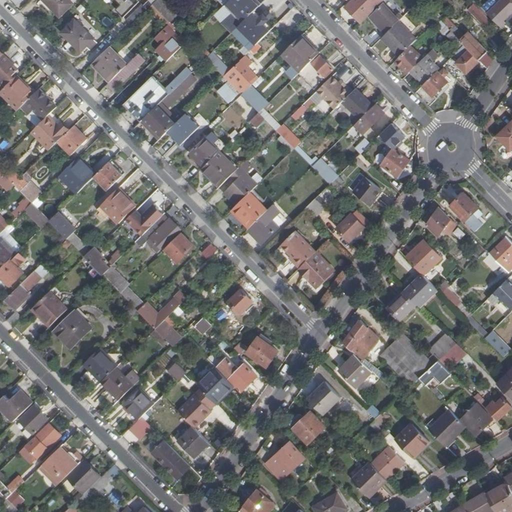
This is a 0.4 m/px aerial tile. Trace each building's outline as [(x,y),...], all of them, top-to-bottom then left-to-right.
[(42,0),(61,18),(76,3),(72,0),(42,0)] [(118,0),(122,5),(119,8),(124,15),(135,6),(130,0),(118,0)] [(179,16),(163,0),(159,0),(157,2),(154,5),(172,23),(179,16)] [(253,0),(233,0),(228,5),(245,22),(254,14),(261,7),(253,0)] [(355,0),(348,8),(363,23),(386,1),(385,0),(355,0)] [(511,0),(504,0),(489,14),(503,29),(508,24),(505,21),(511,13),(511,0)] [(393,27),(394,28),(401,21),(405,17),(401,13),(397,18),(385,5),(372,18),(387,33),(393,27)] [(127,19),(132,22),(143,9),(139,6),(127,19)] [(491,21),(475,6),(470,11),(485,26),(491,21)] [(269,11),(265,15),(271,20),(274,17),(269,11)] [(240,28),(257,45),(271,32),(265,25),(271,20),(265,15),(260,20),(254,14),(245,22),(240,28)] [(447,16),(442,21),(453,32),(466,46),(472,51),(481,60),(489,52),(471,34),(467,37),(447,16)] [(440,37),(444,42),(453,32),(442,21),(440,18),(436,23),(445,33),(440,37)] [(99,43),(76,21),(63,33),(83,53),(88,48),(91,50),(99,43)] [(419,39),(401,21),(394,28),(383,39),(401,57),(411,47),(419,39)] [(159,51),(169,61),(190,41),(182,33),(179,36),(172,29),(175,26),(172,23),(157,38),(165,45),(159,51)] [(286,53),(303,71),(313,61),(321,54),(304,36),(286,53)] [(9,60),(21,49),(15,43),(4,55),(0,58),(0,86),(3,90),(14,79),(12,77),(19,70),(9,60)] [(128,66),(111,47),(94,64),(111,83),(128,66)] [(424,61),(411,47),(401,57),(397,61),(411,74),(414,70),(424,61)] [(468,73),(481,60),(472,51),(459,64),(468,73)] [(146,61),(140,54),(128,66),(111,83),(107,86),(114,93),(146,61)] [(208,59),(225,77),(230,72),(212,55),(208,59)] [(254,62),(247,55),(238,64),(230,72),(225,77),(243,95),(247,91),(252,86),(250,84),(259,75),(250,67),(254,62)] [(315,63),(313,61),(303,71),(301,73),(317,89),(329,77),(328,76),(336,68),(323,55),(315,63)] [(441,69),(429,56),(424,61),(414,70),(427,83),(439,72),(441,69)] [(441,74),(439,72),(427,83),(424,86),(435,97),(450,83),(446,78),(450,74),(446,70),(441,74)] [(167,86),(156,74),(126,103),(144,121),(146,119),(158,107),(164,101),(182,84),(177,78),(167,86)] [(1,93),(19,111),(22,108),(35,95),(17,77),(14,79),(3,90),(1,93)] [(334,77),(320,91),(337,108),(348,97),(351,94),(345,87),(340,83),(334,77)] [(187,89),(182,84),(164,101),(170,107),(187,89)] [(220,91),(231,102),(238,96),(228,85),(220,91)] [(351,94),(348,97),(365,116),(376,106),(378,103),(360,85),(351,94)] [(58,108),(40,90),(35,95),(22,108),(29,115),(34,110),(45,121),(53,113),(58,108)] [(292,115),(298,121),(324,98),(318,91),(292,115)] [(232,106),(250,124),(261,113),(243,95),(232,106)] [(385,114),(376,106),(365,116),(356,125),(365,134),(385,114)] [(169,132),(180,121),(176,118),(173,121),(158,107),(146,119),(163,137),(169,132)] [(37,128),(54,146),(59,142),(72,129),(63,120),(62,121),(53,113),(45,121),(37,128)] [(199,124),(188,113),(180,121),(169,132),(179,143),(199,124)] [(66,117),(63,120),(72,129),(74,126),(75,126),(66,117)] [(163,137),(146,119),(144,121),(143,122),(161,140),(163,137)] [(395,122),(382,135),(398,150),(411,136),(395,122)] [(511,123),(498,136),(511,149),(511,123)] [(285,125),(279,131),(284,136),(296,149),(302,142),(285,125)] [(88,139),(74,126),(72,129),(59,142),(72,155),(88,139)] [(280,139),(293,152),(296,149),(284,136),(280,139)] [(192,153),(206,167),(221,152),(208,137),(192,153)] [(362,153),(372,143),(366,137),(356,147),(362,153)] [(395,151),(384,166),(400,177),(411,162),(395,151)] [(238,171),(221,152),(206,167),(203,170),(221,188),(232,177),(238,171)] [(367,168),(372,165),(364,152),(359,155),(367,168)] [(89,167),(79,158),(77,160),(86,169),(89,167)] [(340,176),(322,158),(314,167),(331,185),(333,183),(339,177),(340,176)] [(86,169),(77,160),(61,175),(79,193),(95,177),(97,175),(89,167),(86,169)] [(124,175),(111,162),(97,175),(95,177),(108,191),(124,175)] [(253,169),(247,162),(238,171),(232,177),(236,181),(224,193),(238,206),(251,192),(259,185),(258,185),(252,179),(248,174),(253,169)] [(21,167),(9,179),(14,184),(26,172),(21,167)] [(9,179),(0,169),(0,181),(9,191),(15,185),(14,184),(9,179)] [(34,180),(27,173),(15,185),(28,198),(33,203),(43,193),(32,181),(34,180)] [(258,173),(252,179),(258,185),(264,179),(258,173)] [(220,189),(224,193),(236,181),(232,177),(221,188),(220,189)] [(345,183),(339,177),(333,183),(338,189),(345,183)] [(384,190),(367,178),(356,193),(373,205),(384,190)] [(131,199),(121,188),(119,190),(129,201),(131,199)] [(129,201),(119,190),(104,205),(112,213),(121,223),(138,206),(131,199),(129,201)] [(269,210),(251,192),(238,206),(233,210),(251,228),(269,210)] [(466,193),(453,207),(477,231),(485,224),(475,213),(481,207),(466,193)] [(33,203),(28,198),(17,209),(22,214),(33,203)] [(325,210),(315,200),(305,211),(315,221),(325,210)] [(285,211),(277,203),(269,210),(251,228),(249,229),(263,244),(280,227),(275,221),(285,211)] [(108,216),(112,213),(104,205),(101,208),(108,216)] [(142,238),(165,216),(157,208),(154,211),(152,208),(143,217),(137,211),(126,222),(142,238)] [(441,208),(429,225),(440,237),(445,230),(450,235),(458,225),(441,208)] [(22,214),(17,209),(13,213),(18,218),(20,216),(22,214)] [(77,231),(58,213),(50,221),(69,239),(75,233),(77,231)] [(367,227),(354,213),(339,229),(352,242),(367,227)] [(0,235),(8,228),(11,225),(0,214),(0,235)] [(25,222),(20,216),(18,218),(11,225),(8,228),(14,234),(22,228),(27,232),(33,227),(26,221),(25,222)] [(172,219),(152,238),(163,248),(182,229),(172,219)] [(459,227),(454,233),(462,239),(467,233),(459,227)] [(75,233),(69,239),(86,257),(92,251),(75,233)] [(195,246),(183,233),(166,250),(179,263),(195,246)] [(294,262),(302,270),(317,254),(318,253),(298,233),(283,247),(296,260),(294,262)] [(20,247),(7,235),(0,241),(0,249),(8,258),(20,247)] [(511,240),(509,237),(491,254),(509,271),(511,268),(511,240)] [(67,249),(73,244),(69,239),(61,247),(63,249),(66,248),(67,249)] [(427,240),(408,258),(424,274),(425,275),(443,258),(427,240)] [(211,243),(203,253),(210,258),(218,248),(211,243)] [(92,251),(86,257),(104,275),(110,269),(102,261),(106,257),(96,247),(92,251)] [(115,263),(125,254),(120,249),(110,258),(115,263)] [(13,260),(12,259),(0,270),(0,272),(12,285),(25,273),(19,266),(26,259),(20,253),(13,260)] [(335,272),(317,254),(302,270),(319,288),(335,272)] [(50,271),(43,264),(7,300),(15,309),(31,294),(29,292),(50,271)] [(131,284),(113,266),(110,269),(104,275),(122,293),(129,286),(131,284)] [(421,306),(439,289),(425,275),(424,274),(407,291),(419,303),(421,306)] [(511,276),(495,293),(511,309),(511,276)] [(146,304),(129,286),(122,293),(132,303),(139,311),(146,304)] [(255,301),(243,289),(230,302),(241,314),(255,301)] [(43,319),(50,327),(69,309),(52,291),(36,307),(46,317),(43,319)] [(401,320),(419,303),(407,291),(389,308),(401,320)] [(155,309),(148,302),(146,304),(139,311),(157,329),(166,320),(188,298),(184,294),(181,297),(178,294),(175,297),(176,298),(156,318),(151,313),(155,309)] [(118,316),(126,324),(139,311),(132,303),(118,316)] [(17,312),(8,321),(15,327),(23,319),(17,312)] [(64,335),(71,342),(89,324),(76,312),(55,333),(60,339),(64,335)] [(202,334),(212,325),(205,317),(195,326),(202,334)] [(367,356),(382,339),(363,319),(346,343),(357,354),(375,371),(381,377),(385,374),(367,356)] [(183,338),(166,320),(157,329),(175,346),(183,338)] [(93,328),(89,324),(71,342),(75,346),(93,328)] [(433,353),(441,360),(459,343),(445,330),(427,346),(433,353)] [(511,350),(511,348),(494,331),(487,338),(505,356),(511,351),(511,350)] [(60,339),(67,346),(71,342),(64,335),(60,339)] [(404,336),(391,348),(421,378),(441,360),(433,353),(427,359),(404,336)] [(260,338),(249,353),(269,367),(280,352),(260,338)] [(248,349),(241,342),(235,348),(242,355),(248,349)] [(450,370),(469,353),(459,343),(441,360),(450,370)] [(421,378),(391,348),(382,356),(411,386),(421,378)] [(118,366),(101,349),(86,364),(103,382),(117,368),(118,366)] [(375,371),(357,354),(340,371),(358,388),(375,371)] [(229,357),(218,368),(230,380),(231,379),(243,392),(258,377),(245,364),(241,369),(229,357)] [(444,382),(453,373),(450,370),(441,360),(421,378),(427,385),(435,377),(436,378),(438,376),(444,382)] [(177,361),(167,370),(177,382),(187,373),(177,361)] [(218,404),(236,387),(230,380),(218,368),(216,367),(199,384),(204,390),(218,404)] [(111,388),(122,398),(134,386),(117,368),(103,382),(110,389),(111,388)] [(511,396),(511,370),(499,384),(511,396)] [(328,382),(310,400),(325,415),(343,398),(328,382)] [(110,389),(120,400),(122,398),(111,388),(110,389)] [(126,405),(140,419),(142,417),(156,404),(141,390),(126,405)] [(196,428),(219,406),(218,404),(204,390),(181,412),(195,426),(196,428)] [(0,401),(0,403),(17,421),(35,403),(23,391),(13,400),(7,394),(0,401)] [(479,393),(476,396),(489,410),(490,409),(500,419),(511,407),(511,404),(504,397),(495,405),(493,403),(491,405),(479,393)] [(347,400),(341,406),(350,415),(356,409),(347,400)] [(374,404),(368,411),(376,418),(382,411),(374,404)] [(486,426),(493,419),(478,404),(472,410),(475,414),(465,422),(477,435),(486,426)] [(50,419),(37,406),(22,421),(35,434),(50,419)] [(391,416),(386,410),(377,419),(382,424),(391,416)] [(446,446),(467,426),(451,410),(439,421),(430,429),(437,437),(446,446)] [(307,418),(295,428),(309,443),(327,428),(313,413),(307,418)] [(292,425),(295,428),(307,418),(304,414),(302,414),(292,423),(292,425)] [(141,439),(153,428),(142,417),(140,419),(130,429),(141,439)] [(435,418),(427,426),(430,429),(439,421),(435,418)] [(386,439),(391,433),(382,424),(377,419),(371,424),(386,439)] [(488,428),(496,422),(493,419),(486,426),(488,428)] [(61,435),(50,424),(27,446),(28,446),(38,457),(61,435)] [(431,441),(413,424),(397,439),(414,457),(431,441)] [(196,458),(211,443),(196,428),(195,426),(179,442),(196,458)] [(267,463),(283,479),(287,474),(301,461),(306,456),(291,440),(267,463)] [(179,480),(193,467),(166,441),(153,453),(179,480)] [(38,457),(28,446),(22,452),(32,462),(38,457)] [(69,453),(63,446),(42,467),(48,473),(52,470),(63,482),(68,476),(86,459),(78,452),(76,454),(74,453),(72,451),(69,453)] [(391,447),(373,464),(388,480),(406,463),(391,447)] [(68,476),(86,494),(95,486),(104,477),(86,459),(68,476)] [(301,461),(287,474),(294,482),(308,468),(301,461)] [(381,488),(389,480),(388,480),(373,464),(372,463),(354,480),(369,496),(379,486),(381,488)] [(8,471),(5,468),(0,472),(0,473),(3,477),(8,471)] [(48,473),(59,485),(63,482),(52,470),(48,473)] [(114,478),(109,472),(104,477),(95,486),(97,488),(100,491),(114,478)] [(0,480),(0,490),(9,499),(26,482),(20,476),(8,489),(0,480)] [(498,511),(511,511),(511,487),(509,483),(488,495),(498,511)] [(91,494),(97,488),(95,486),(86,494),(75,505),(78,508),(92,495),(91,494)] [(371,498),(381,488),(379,486),(369,496),(371,498)] [(0,502),(3,505),(9,499),(0,490),(0,502)] [(259,490),(241,511),(270,511),(277,504),(259,490)] [(17,491),(9,499),(18,508),(26,501),(17,491)] [(339,492),(315,506),(319,511),(340,511),(348,508),(339,492)] [(498,511),(488,495),(487,492),(465,504),(470,511),(498,511)] [(2,506),(8,511),(21,511),(9,499),(3,505),(2,506)]
